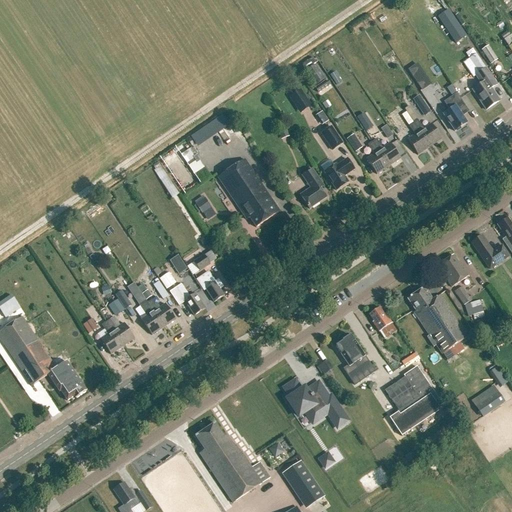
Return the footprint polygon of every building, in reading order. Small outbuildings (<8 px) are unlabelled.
[(447,10),(437,17),(455,44),(465,36),(447,10)] [(507,31),(501,36),(503,40),(510,35),(507,31)] [(511,34),(510,35),(503,40),(509,48),(511,45),(511,34)] [(491,64),(498,59),(489,45),(482,50),(491,64)] [(469,59),(463,63),(473,78),(476,76),(486,70),(476,55),(469,59)] [(315,65),(305,72),(314,86),(324,79),(315,65)] [(424,79),(415,65),(408,70),(417,84),(424,79)] [(472,91),(486,111),(499,102),(491,89),(496,85),(486,70),(476,76),(481,85),(472,91)] [(335,72),(330,75),(336,85),(341,82),(335,72)] [(328,81),(315,89),(318,93),(330,85),(328,81)] [(296,101),(292,103),(298,112),(309,105),(298,88),(291,93),(296,101)] [(456,94),(444,103),(449,111),(443,115),(454,132),(467,124),(459,112),(465,108),(456,94)] [(425,116),(431,112),(420,95),(413,99),(425,116)] [(404,112),(410,120),(413,117),(408,109),(404,112)] [(399,114),(406,124),(410,122),(403,111),(399,114)] [(322,112),(316,116),(323,125),(328,122),(322,112)] [(364,113),(357,118),(366,132),(373,127),(364,113)] [(220,115),(188,135),(195,146),(227,125),(220,115)] [(413,123),(429,148),(441,140),(431,125),(424,130),(417,120),(413,123)] [(417,156),(429,148),(413,123),(408,126),(415,136),(407,141),(417,156)] [(332,151),(342,144),(331,128),(321,134),(332,151)] [(286,129),(278,132),(281,139),(288,136),(286,129)] [(388,129),(382,132),(387,140),(393,136),(388,129)] [(372,142),(388,167),(400,159),(390,144),(382,149),(376,139),(372,142)] [(361,148),(357,142),(351,146),(355,152),(361,148)] [(376,175),(388,167),(372,142),(367,145),(374,155),(366,160),(376,175)] [(191,174),(201,168),(190,147),(179,153),(191,174)] [(255,228),(279,212),(245,160),(218,178),(246,220),(249,218),(255,228)] [(354,170),(347,160),(337,166),(336,165),(324,173),(336,191),(348,183),(344,177),(354,170)] [(173,198),(179,194),(164,169),(157,173),(173,198)] [(309,209),(326,198),(317,185),(320,182),(312,169),(302,176),(310,188),(300,195),(309,209)] [(204,212),(212,207),(205,197),(198,202),(204,212)] [(511,225),(511,226),(507,219),(498,226),(506,238),(502,240),(511,254),(511,225)] [(493,252),(481,236),(471,244),(490,270),(509,256),(502,246),(493,252)] [(206,237),(200,241),(205,247),(210,244),(206,237)] [(200,271),(210,264),(204,255),(194,262),(200,271)] [(439,265),(440,265),(434,269),(440,278),(442,281),(444,284),(447,282),(451,288),(459,282),(461,281),(468,276),(459,262),(457,263),(452,256),(445,261),(439,265)] [(170,262),(179,276),(188,270),(179,257),(170,262)] [(166,290),(176,283),(169,273),(159,279),(166,290)] [(215,283),(208,273),(196,281),(203,291),(205,290),(214,303),(224,296),(219,289),(222,287),(218,280),(215,283)] [(159,282),(153,286),(163,300),(168,296),(159,282)] [(142,285),(137,288),(141,294),(147,291),(142,285)] [(190,298),(181,285),(169,293),(179,306),(185,302),(194,316),(205,308),(196,294),(190,298)] [(108,287),(102,289),(104,296),(111,294),(108,287)] [(462,287),(454,292),(463,306),(472,301),(462,287)] [(443,354),(453,347),(468,337),(440,295),(432,300),(424,289),(407,300),(416,312),(413,313),(429,336),(425,339),(432,349),(436,346),(442,355),(443,354)] [(125,309),(131,305),(121,291),(115,295),(125,309)] [(147,291),(141,295),(144,299),(146,301),(151,297),(147,291)] [(139,302),(144,299),(141,295),(139,292),(134,295),(139,302)] [(116,316),(125,310),(118,299),(109,305),(116,316)] [(147,303),(163,327),(175,319),(165,304),(157,309),(151,300),(147,303)] [(147,303),(146,301),(139,305),(145,314),(139,318),(151,336),(163,327),(147,303)] [(479,302),(464,307),(467,317),(482,313),(479,302)] [(379,332),(384,329),(391,324),(385,314),(384,315),(379,308),(369,315),(373,322),(372,323),(379,332)] [(54,366),(22,317),(0,332),(0,339),(31,387),(48,376),(59,393),(61,392),(67,401),(74,397),(76,399),(87,392),(67,362),(58,368),(56,365),(54,366)] [(106,322),(122,347),(134,339),(124,324),(116,329),(110,319),(106,322)] [(89,334),(97,328),(91,320),(83,325),(89,334)] [(110,355),(122,347),(106,322),(101,325),(108,335),(100,340),(110,355)] [(342,342),(335,347),(349,367),(344,370),(354,386),(375,372),(364,357),(350,336),(346,335),(343,337),(343,338),(342,341),(342,342)] [(301,365),(307,362),(303,354),(297,357),(301,365)] [(328,360),(323,363),(318,367),(323,375),(334,368),(328,360)] [(405,378),(385,391),(398,411),(397,412),(397,413),(389,419),(401,436),(440,410),(434,402),(438,399),(417,367),(404,376),(405,378)] [(503,378),(495,383),(499,389),(507,383),(503,378)] [(290,398),(287,400),(290,404),(289,405),(290,406),(290,405),(295,412),(295,413),(295,414),(296,413),(299,418),(304,414),(304,415),(305,414),(310,410),(317,421),(327,414),(337,429),(348,422),(331,397),(328,398),(318,384),(306,392),(304,388),(301,391),(295,382),(293,383),(293,382),(292,383),(287,387),(286,387),(286,388),(284,389),(290,398)] [(473,402),(483,417),(503,404),(493,389),(473,402)] [(224,438),(215,425),(196,438),(205,451),(200,454),(233,503),(270,479),(259,463),(252,468),(241,453),(240,453),(235,446),(233,447),(226,436),(224,438)] [(277,444),(268,450),(274,459),(284,453),(277,444)] [(308,507),(324,496),(301,463),(285,473),(308,507)] [(434,464),(429,468),(432,473),(438,470),(434,464)] [(119,511),(131,511),(138,506),(134,500),(135,499),(124,483),(113,491),(123,506),(118,510),(119,511)] [(146,511),(152,507),(141,491),(135,496),(146,511)]
